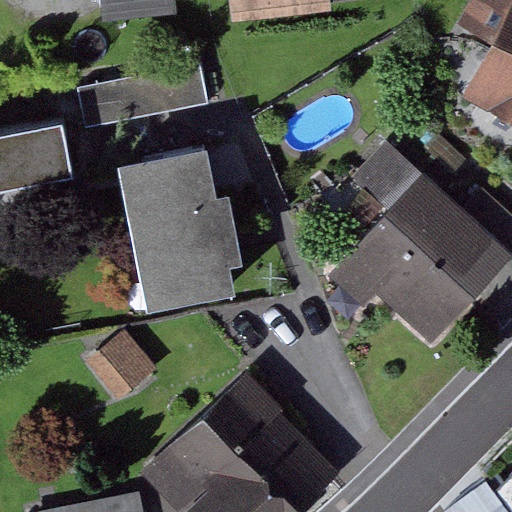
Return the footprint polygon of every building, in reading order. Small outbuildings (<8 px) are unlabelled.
[(177,0),(98,0),(100,14),(178,9),(177,0)] [(235,0),(237,14),(383,0),(235,0)] [(511,18),(472,91),(511,112),(511,18)] [(214,60),(88,82),(95,122),(221,99),(214,60)] [(0,181),(77,167),(68,114),(0,125),(0,181)] [(396,138),(360,177),(395,209),(338,271),(372,302),(386,286),(441,337),(511,259),(511,201),(495,186),(474,209),(396,138)] [(217,139),(127,155),(152,292),(242,275),(217,139)] [(129,330),(96,349),(119,389),(152,370),(129,330)] [(294,511),(342,464),(254,378),(158,476),(194,511),(294,511)] [(155,511),(150,485),(38,509),(38,511),(155,511)]
